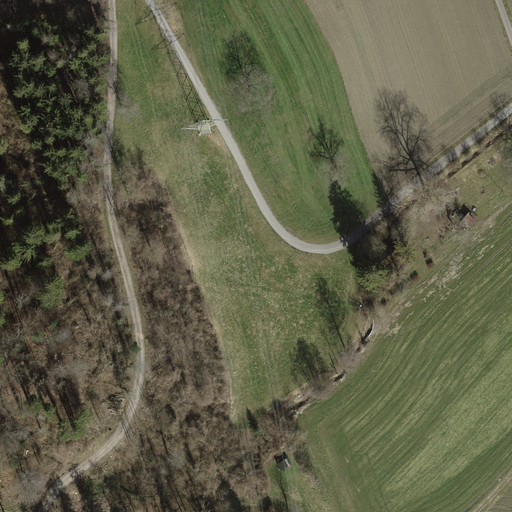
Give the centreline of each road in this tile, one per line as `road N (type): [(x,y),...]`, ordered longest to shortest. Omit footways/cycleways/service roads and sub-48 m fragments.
road 1 (track): [(43,511),(129,418),(139,382),(135,302),(111,216),(113,0)]
road 2 (track): [(511,109),(361,228),(311,245),(270,216),(149,0)]
